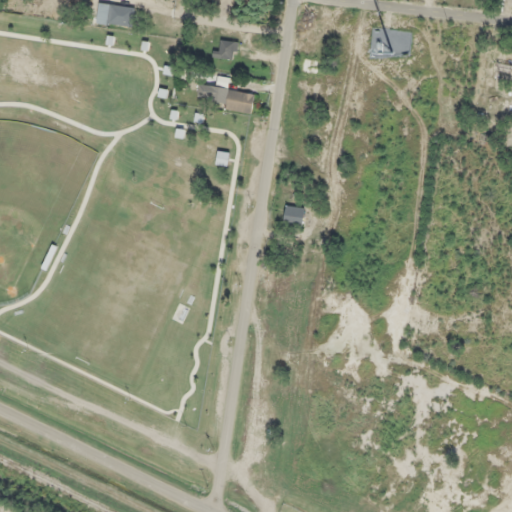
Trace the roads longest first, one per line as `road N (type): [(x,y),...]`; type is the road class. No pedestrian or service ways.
road 1 (residential): [(293,0),(221,511)]
road 2 (tertiary): [(206,511),(0,405)]
road 3 (residential): [(292,6),(511,28)]
